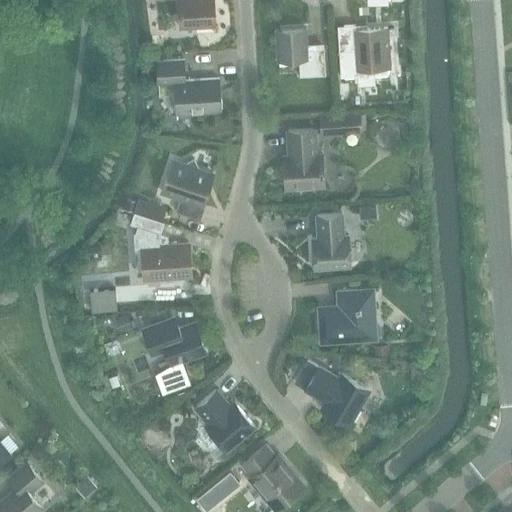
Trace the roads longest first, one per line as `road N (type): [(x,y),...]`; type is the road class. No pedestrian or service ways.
road 1 (residential): [(511,398),(481,0)]
road 2 (residential): [(233,213),(252,134),(243,0)]
road 3 (residential): [(367,511),(252,365)]
road 4 (residential): [(252,365),(279,312),(279,285),(264,250),(233,213)]
road 5 (residential): [(252,365),(219,285),(233,213)]
